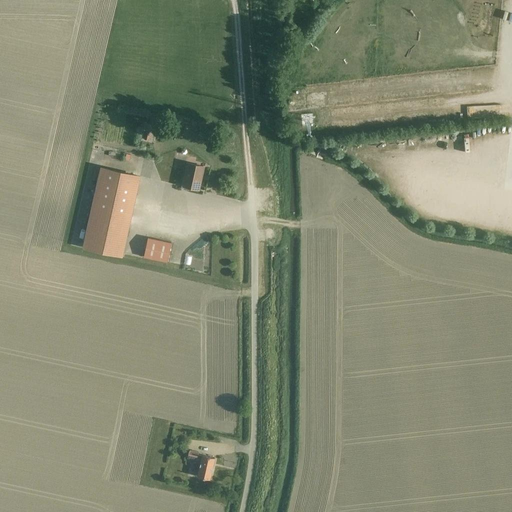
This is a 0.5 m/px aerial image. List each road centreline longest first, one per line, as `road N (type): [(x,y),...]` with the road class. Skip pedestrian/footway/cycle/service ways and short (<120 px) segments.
road 1 (unclassified): [(242,511),(254,430),(249,186)]
road 2 (track): [(249,186),(233,0)]
